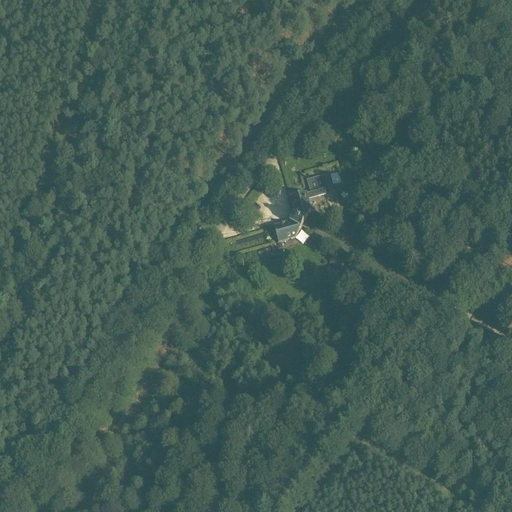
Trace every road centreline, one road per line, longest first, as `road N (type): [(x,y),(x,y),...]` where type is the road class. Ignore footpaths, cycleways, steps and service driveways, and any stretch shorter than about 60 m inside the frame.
road 1 (track): [(108,0),(0,346)]
road 2 (unclassified): [(3,511),(214,234)]
road 3 (unclassified): [(263,169),(398,0)]
road 4 (track): [(356,408),(277,511)]
